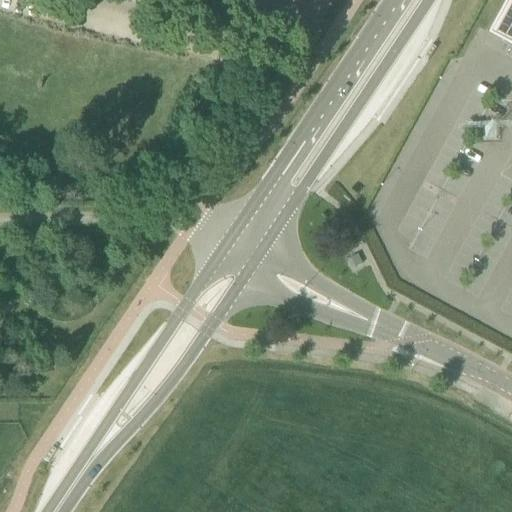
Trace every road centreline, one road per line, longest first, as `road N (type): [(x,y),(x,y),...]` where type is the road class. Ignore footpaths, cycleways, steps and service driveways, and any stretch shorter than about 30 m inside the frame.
road 1 (primary): [(235,242),(186,302),(54,511)]
road 2 (primary): [(55,511),(244,277)]
road 3 (primary): [(399,0),(235,242)]
road 4 (primary): [(266,244),(427,0)]
road 5 (unclassified): [(235,242),(203,224),(0,224)]
road 6 (unclassified): [(244,277),(294,306),(385,329)]
road 7 (unclassified): [(385,329),(266,244)]
road 8 (residential): [(511,391),(385,329)]
